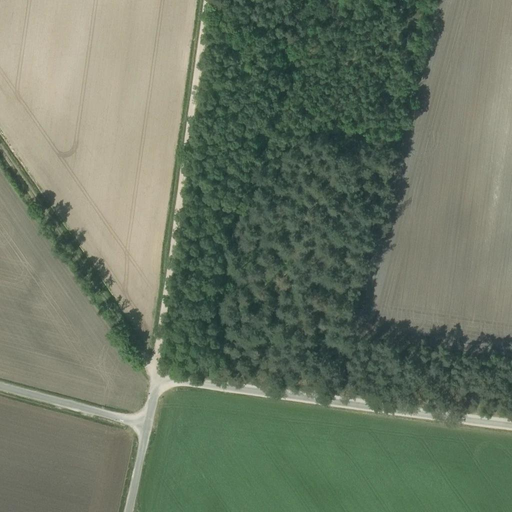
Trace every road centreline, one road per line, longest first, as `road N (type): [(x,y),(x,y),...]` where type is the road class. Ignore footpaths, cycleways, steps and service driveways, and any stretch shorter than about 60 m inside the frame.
road 1 (unclassified): [(511,426),(173,380),(158,380),(145,425)]
road 2 (track): [(289,0),(273,127),(222,250),(207,385)]
road 3 (track): [(204,0),(158,380)]
road 4 (unclassified): [(0,386),(145,425)]
